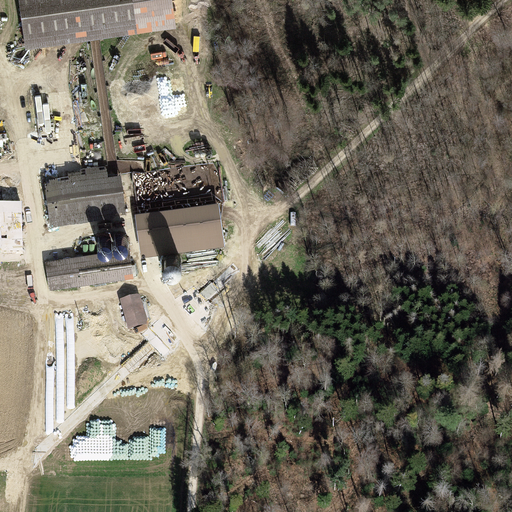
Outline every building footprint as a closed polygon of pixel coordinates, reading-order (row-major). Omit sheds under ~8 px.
[(18,0),(25,45),(173,25),(169,0),(18,0)] [(49,102),(41,102),(41,94),(36,94),(37,130),(51,130),(49,102)] [(49,224),(124,214),(117,167),(117,164),(42,174),(49,224)] [(210,202),(133,213),(138,253),(221,242),(216,201),(210,202)] [(26,202),(0,202),(0,258),(26,258),(26,202)] [(126,251),(44,263),(48,291),(130,279),(126,251)] [(121,304),(129,328),(145,322),(137,298),(121,304)]
